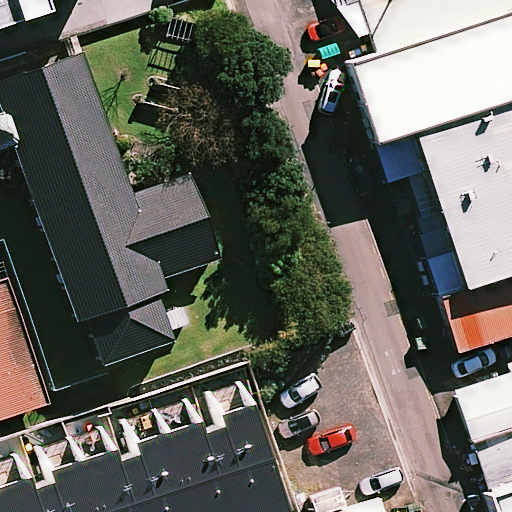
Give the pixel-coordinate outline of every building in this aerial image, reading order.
[(0,0),(0,26),(45,13),(41,0),(0,0)] [(511,0),(360,0),(378,56),(511,14),(511,0)] [(511,110),(511,14),(378,56),(354,64),(382,151),(420,139),(511,110)] [(133,193),(85,53),(0,82),(0,96),(5,111),(0,112),(0,152),(17,147),(77,322),(86,319),(102,367),(175,342),(159,294),(166,291),(162,277),(220,258),(191,173),(133,193)] [(511,278),(511,110),(420,139),(468,292),(511,278)] [(0,419),(51,403),(9,278),(0,281),(0,419)] [(511,342),(511,278),(468,292),(442,301),(460,358),(511,342)] [(511,431),(511,372),(456,391),(473,444),(511,431)] [(249,391),(0,464),(0,511),(253,511),(282,504),(249,391)] [(511,431),(473,444),(489,493),(511,485),(511,431)] [(511,511),(511,485),(489,493),(496,511),(511,511)]
